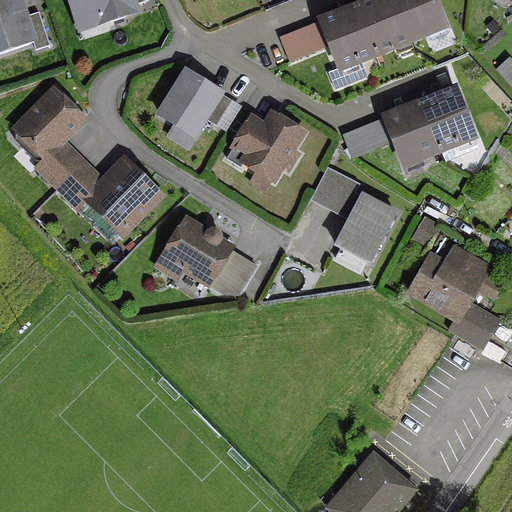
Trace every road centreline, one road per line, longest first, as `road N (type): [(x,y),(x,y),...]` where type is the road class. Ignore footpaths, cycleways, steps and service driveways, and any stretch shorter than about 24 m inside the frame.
road 1 (unknown): [(193,38),(108,81),(102,106),(127,138),(273,237)]
road 2 (unknown): [(168,0),(199,43),(310,110),(339,114),(377,97)]
road 3 (residential): [(511,407),(440,511)]
